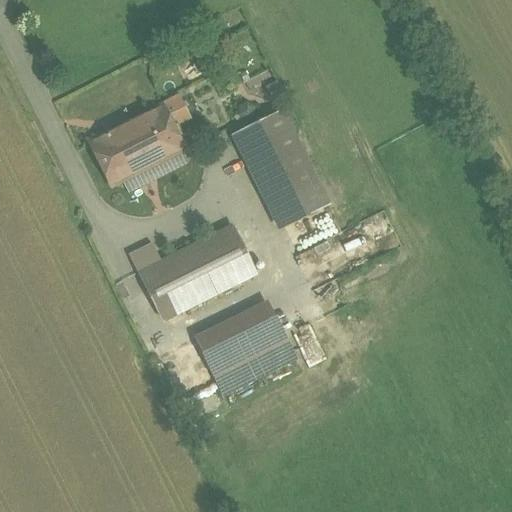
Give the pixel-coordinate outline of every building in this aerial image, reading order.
[(162,108),(90,144),(111,186),(183,150),(179,142),(183,137),(177,126),(171,126),(162,108)] [(284,116),(237,139),(282,230),(329,207),(284,116)] [(234,231),(143,277),(166,323),(257,278),(234,231)] [(308,267),(329,249),(322,241),(302,259),(308,267)] [(266,298),(194,334),(225,397),(298,360),(266,298)]
